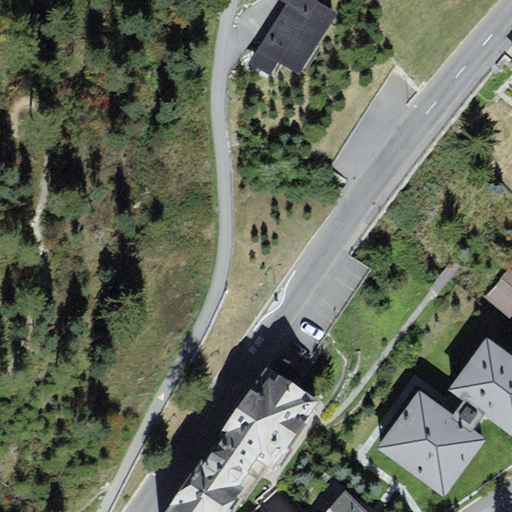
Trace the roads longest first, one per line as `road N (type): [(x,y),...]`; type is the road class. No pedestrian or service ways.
road 1 (tertiary): [(511,12),(388,167),(144,511)]
road 2 (residential): [(229,0),(217,81),(226,213),(220,278),(102,511)]
